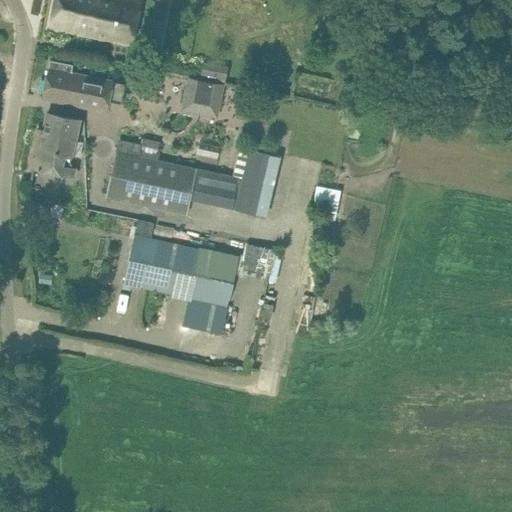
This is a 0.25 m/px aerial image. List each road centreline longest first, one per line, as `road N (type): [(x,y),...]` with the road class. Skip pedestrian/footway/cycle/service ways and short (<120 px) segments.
road 1 (unclassified): [(11,511),(0,257)]
road 2 (unclassified): [(0,139),(21,15)]
